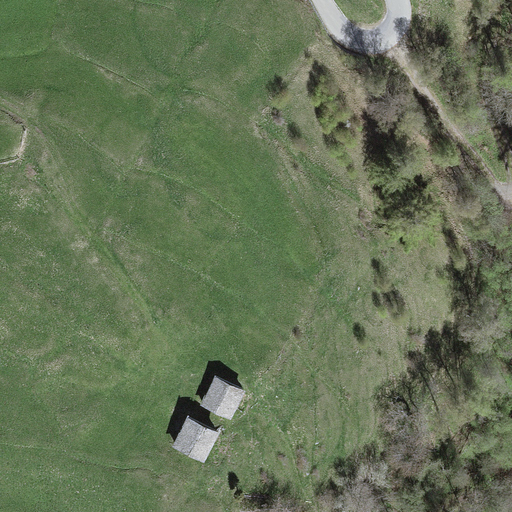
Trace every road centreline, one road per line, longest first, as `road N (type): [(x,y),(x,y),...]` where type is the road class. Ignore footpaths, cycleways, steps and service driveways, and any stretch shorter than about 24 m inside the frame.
road 1 (track): [(511,202),(505,205),(409,72),(376,40)]
road 2 (track): [(486,64),(511,197)]
road 3 (residential): [(318,0),(344,37),(376,40),(394,0)]
